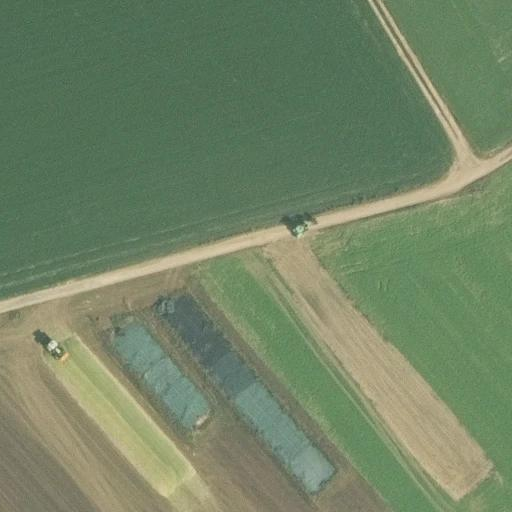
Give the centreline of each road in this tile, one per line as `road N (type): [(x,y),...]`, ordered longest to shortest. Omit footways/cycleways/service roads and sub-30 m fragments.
road 1 (track): [(477,181),(0,312)]
road 2 (track): [(376,0),(477,181)]
